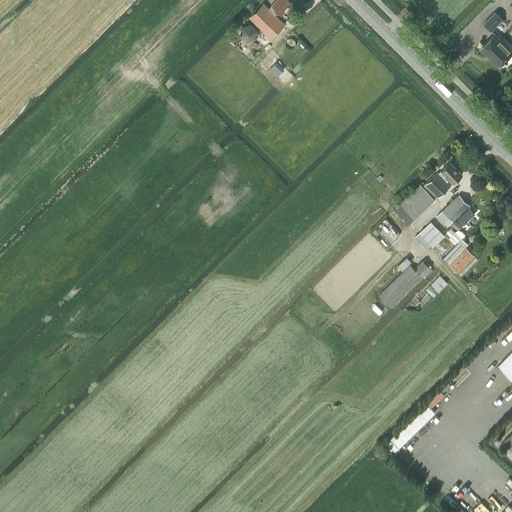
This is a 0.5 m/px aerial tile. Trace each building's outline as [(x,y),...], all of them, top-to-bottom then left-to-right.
[(294,1),(292,0),(275,0),(268,7),(264,3),(249,17),(270,38),(284,24),(274,14),(278,11),(281,14),(294,1)] [(495,12),(484,23),(491,30),(502,19),(495,12)] [(239,35),(246,41),(255,39),(258,30),(251,23),(242,25),(239,35)] [(485,53),(486,52),(500,65),(511,52),(511,50),(494,33),(480,48),(485,53)] [(241,42),(235,47),(246,57),(251,52),(241,42)] [(437,171),(424,183),(435,194),(437,197),(450,185),(447,181),(449,179),(452,183),(462,174),(450,162),(439,173),(437,171)] [(447,206),(437,216),(447,226),(452,221),(469,205),(458,194),(447,206)] [(458,219),(464,224),(475,214),(469,208),(458,219)] [(455,220),(451,226),(457,230),(461,225),(455,220)] [(431,221),(418,233),(432,248),(444,236),(431,221)] [(465,247),(449,265),(457,273),(474,256),(465,247)] [(410,264),(378,295),(390,307),(426,272),(428,274),(433,270),(423,260),(414,268),(410,264)] [(440,275),(431,284),(438,292),(447,283),(440,275)] [(511,377),(511,350),(498,365),(511,377)] [(511,432),(502,442),(511,452),(511,432)]
